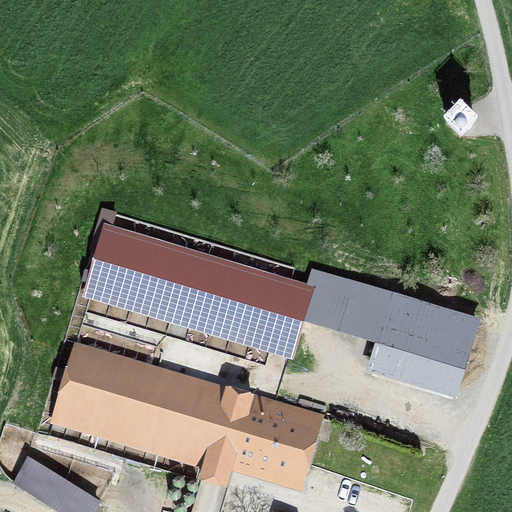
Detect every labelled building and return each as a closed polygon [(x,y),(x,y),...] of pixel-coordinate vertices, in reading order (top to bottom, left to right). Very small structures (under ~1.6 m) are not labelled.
[(458,111),(446,124),(458,136),(471,123),(458,111)] [(108,235),(96,274),(85,270),(81,282),(93,285),(91,292),(291,352),(308,295),(108,235)] [(86,322),(81,340),(99,345),(104,327),(86,322)] [(154,358),(190,364),(194,341),(158,335),(154,358)] [(298,477),(315,417),(75,345),(68,371),(56,368),(53,379),(64,382),(53,423),(204,468),(192,511),(191,511),(221,511),(233,472),(230,471),(234,458),(298,477)] [(27,452),(101,494),(112,474),(65,446),(39,431),(27,452)] [(66,511),(95,511),(103,496),(27,457),(12,485),(66,511)]
